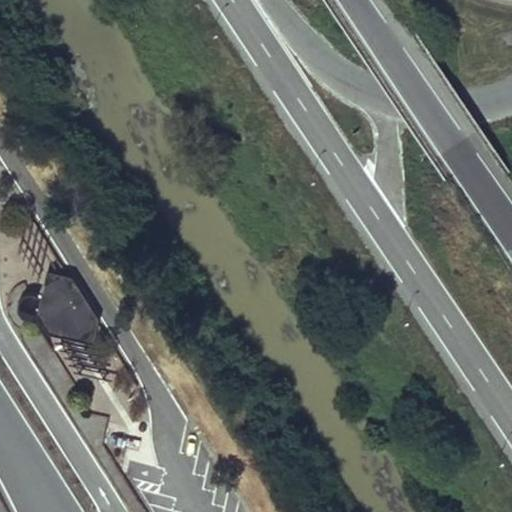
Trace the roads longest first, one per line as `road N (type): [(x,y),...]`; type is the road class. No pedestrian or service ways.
road 1 (trunk): [(231,0),(511,421)]
road 2 (trunk): [(511,238),(350,0)]
road 3 (trunk): [(269,0),(311,57),(375,94),(449,107),(511,91)]
